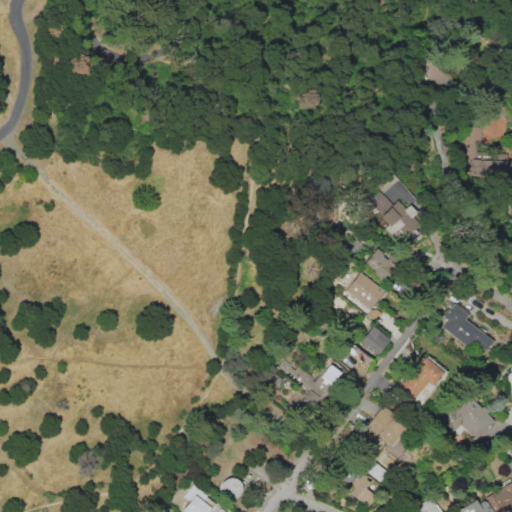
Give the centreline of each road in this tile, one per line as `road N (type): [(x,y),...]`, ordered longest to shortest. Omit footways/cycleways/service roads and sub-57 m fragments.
road 1 (residential): [(187,0),(172,48),(128,61),(101,44),(75,0),(17,1),(25,86),(0,133)]
road 2 (residential): [(267,511),(454,267),(511,304)]
road 3 (track): [(212,357),(190,320),(0,136)]
